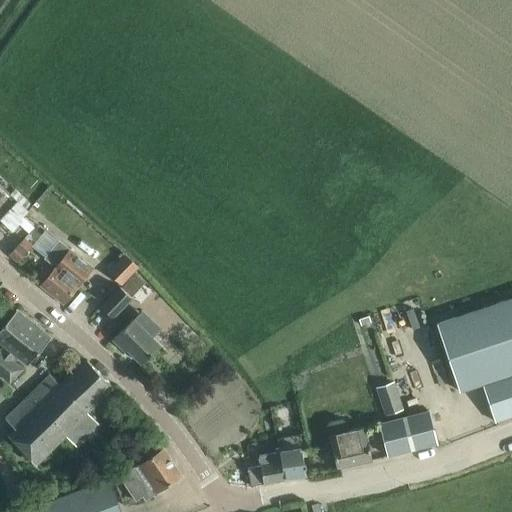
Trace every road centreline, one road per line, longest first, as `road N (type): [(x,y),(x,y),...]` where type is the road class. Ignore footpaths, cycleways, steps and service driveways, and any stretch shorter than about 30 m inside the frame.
road 1 (unclassified): [(225,505),(180,423),(0,268)]
road 2 (unclassified): [(225,505),(443,458),(511,432)]
